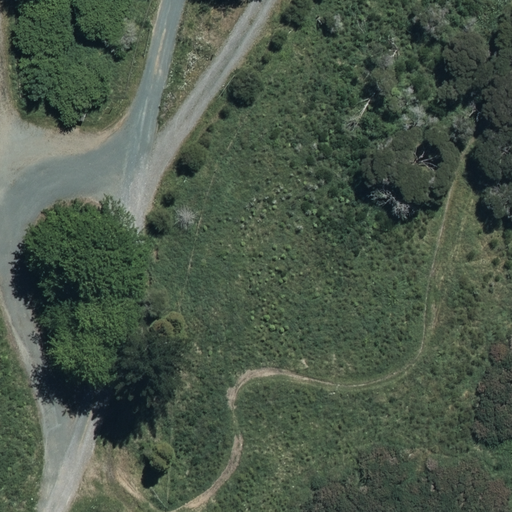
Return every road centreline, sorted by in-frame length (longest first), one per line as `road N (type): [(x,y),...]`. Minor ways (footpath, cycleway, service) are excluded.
road 1 (track): [(119,171),(199,141),(315,0)]
road 2 (track): [(0,255),(119,171)]
